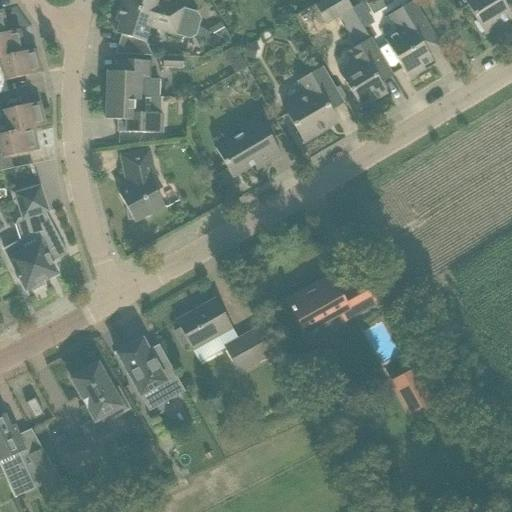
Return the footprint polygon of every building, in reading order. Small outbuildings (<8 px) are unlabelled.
[(121,0),(120,5),(197,27),(199,18),(193,12),(156,1),(156,0),(121,0)] [(321,0),(313,4),(325,25),(352,9),(345,0),(321,0)] [(462,0),(476,21),(473,23),(480,34),(482,33),(484,35),(511,18),(502,2),(504,0),(462,0)] [(384,41),(408,80),(424,71),(422,67),(432,62),(427,54),(440,47),(412,1),(391,14),(397,24),(394,27),(398,33),(384,41)] [(197,27),(120,5),(115,22),(119,23),(116,34),(135,40),(145,43),(149,28),(186,39),(195,35),(197,27)] [(224,29),(214,35),(229,42),(231,41),(224,29)] [(0,58),(24,53),(24,52),(19,30),(7,33),(0,34),(0,58)] [(339,74),(350,92),(360,109),(386,94),(379,84),(392,76),(369,39),(345,53),(353,65),(339,74)] [(245,44),(242,56),(251,59),(254,46),(245,44)] [(234,47),(223,53),(228,63),(240,57),(234,47)] [(0,58),(0,65),(4,82),(41,73),(35,50),(24,52),(24,53),(0,58)] [(162,68),(182,69),(182,57),(163,56),(162,68)] [(106,72),(105,96),(144,97),(158,98),(159,81),(149,81),(150,62),(119,61),(118,73),(106,72)] [(295,134),(299,141),(301,139),(303,143),(337,123),(330,111),(343,103),(333,86),(322,68),(297,83),(305,95),(283,109),(297,133),(295,134)] [(144,97),(105,96),(105,120),(116,121),(116,133),(147,134),(147,133),(163,133),(163,115),(148,115),(148,114),(143,114),(144,97)] [(2,111),(7,133),(8,134),(33,128),(33,129),(45,126),(39,102),(2,111)] [(247,130),(215,149),(232,179),(260,162),(263,167),(281,156),(258,117),(244,126),(247,130)] [(8,134),(7,133),(0,134),(0,155),(1,159),(38,151),(33,129),(33,128),(8,134)] [(155,192),(161,189),(154,176),(149,151),(120,157),(126,189),(118,194),(134,223),(163,206),(155,192)] [(54,271),(50,264),(67,255),(44,213),(47,212),(39,187),(14,195),(22,220),(26,219),(31,236),(3,250),(15,275),(14,275),(17,280),(18,279),(24,291),(30,288),(31,291),(43,285),(42,282),(47,279),(45,276),(54,271)] [(287,301),(297,319),(305,334),(340,314),(344,320),(375,303),(362,280),(337,294),(328,278),(287,301)] [(179,329),(174,331),(182,347),(188,344),(192,351),(232,329),(215,299),(175,321),(179,329)] [(223,347),(238,373),(275,353),(260,327),(223,347)] [(157,368),(141,341),(135,344),(133,341),(120,348),(122,351),(116,355),(139,397),(154,388),(163,404),(184,392),(167,362),(157,368)] [(112,392),(97,365),(88,370),(87,367),(77,372),(79,375),(71,380),(78,393),(77,394),(85,409),(86,408),(94,422),(105,416),(108,421),(128,410),(117,390),(112,392)] [(392,384),(409,414),(430,402),(412,372),(392,384)] [(25,403),(34,420),(43,415),(34,398),(25,403)] [(27,457),(13,426),(9,428),(3,416),(0,417),(0,467),(8,486),(37,473),(47,488),(60,482),(40,450),(27,457)] [(431,426),(424,429),(429,441),(437,437),(431,426)] [(69,473),(98,457),(86,436),(57,452),(69,473)]
